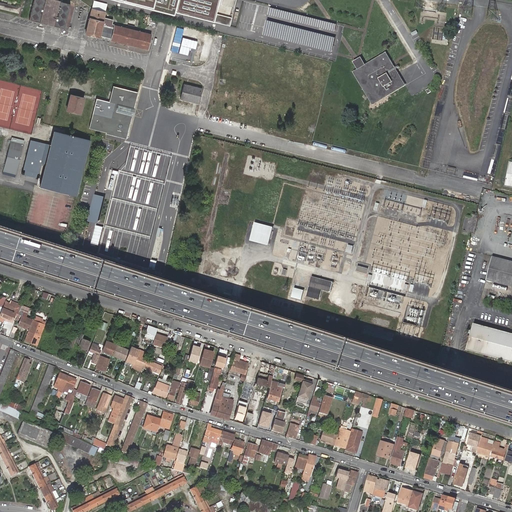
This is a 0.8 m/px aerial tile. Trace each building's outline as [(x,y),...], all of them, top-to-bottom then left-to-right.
[(70,4),(53,0),(33,0),(29,20),(43,23),(44,18),(51,20),(50,25),(64,29),(70,4)] [(111,0),(174,16),(175,13),(229,27),(232,19),(216,14),(219,0),(111,0)] [(85,34),(147,49),(151,34),(114,25),(113,27),(113,28),(102,25),(103,25),(104,21),(104,18),(106,13),(92,9),(85,34)] [(102,25),(113,28),(113,27),(114,25),(112,24),(113,20),(104,18),(104,21),(103,25),(102,25)] [(357,70),(353,73),(372,105),(405,86),(385,53),(365,66),(357,70)] [(353,63),(357,70),(365,66),(360,58),(353,63)] [(180,99),(198,103),(202,89),(183,84),(180,99)] [(113,86),(110,99),(134,106),(137,92),(113,86)] [(84,98),(70,94),(67,110),(80,113),(84,98)] [(114,103),(109,102),(96,98),(89,128),(107,133),(111,114),(108,114),(110,107),(113,108),(114,103)] [(110,99),(109,102),(114,103),(113,108),(110,107),(108,114),(111,114),(107,133),(109,133),(114,114),(131,118),(134,106),(110,99)] [(114,114),(109,133),(109,134),(126,138),(131,118),(114,114)] [(40,186),(77,196),(90,140),(53,131),(40,186)] [(50,144),(30,140),(23,169),(26,169),(36,172),(39,162),(41,162),(45,163),(50,144)] [(3,171),(15,174),(23,144),(11,141),(3,171)] [(36,172),(26,169),(25,175),(36,178),(37,172),(39,172),(41,162),(39,162),(36,172)] [(471,232),(474,233),(478,218),(477,218),(478,215),(478,214),(476,213),(472,212),(470,216),(465,215),(462,230),(463,230),(462,234),(469,235),(471,232)] [(249,239),(266,244),(271,227),(253,222),(249,239)] [(511,286),(511,261),(492,256),(486,280),(511,286)] [(366,273),(368,268),(356,265),(355,270),(366,273)] [(329,291),(331,282),(311,276),(308,286),(322,289),(329,291)] [(322,289),(308,286),(305,296),(319,299),(322,289)] [(294,287),(291,297),(301,300),(304,290),(294,287)] [(19,312),(22,305),(17,303),(15,306),(15,308),(9,305),(10,303),(7,302),(7,301),(7,300),(6,300),(6,301),(5,301),(5,302),(5,303),(0,314),(0,316),(9,321),(11,318),(13,319),(17,311),(19,312)] [(19,312),(16,319),(20,320),(18,325),(28,329),(32,319),(26,317),(27,314),(29,308),(22,305),(19,312)] [(45,325),(33,320),(25,340),(37,345),(45,325)] [(105,330),(107,323),(101,321),(98,328),(105,330)] [(511,333),(474,323),(467,350),(511,362),(511,333)] [(360,334),(377,338),(379,328),(363,324),(360,334)] [(77,348),(82,349),(87,351),(90,341),(82,338),(83,334),(80,333),(78,337),(73,335),(70,345),(77,348)] [(168,337),(156,333),(153,344),(165,347),(168,337)] [(106,341),(102,351),(111,354),(115,345),(106,341)] [(99,345),(93,343),(89,351),(95,353),(91,361),(96,363),(99,355),(99,354),(101,350),(98,348),(99,345)] [(201,347),(193,344),(188,360),(197,362),(201,347)] [(115,345),(111,354),(126,360),(129,351),(115,345)] [(0,394),(17,352),(11,349),(0,375),(0,394)] [(213,351),(203,349),(199,364),(201,365),(209,367),(213,351)] [(126,360),(143,367),(146,359),(137,355),(137,354),(129,351),(126,360)] [(226,357),(218,355),(215,365),(223,367),(226,357)] [(100,357),(96,367),(105,371),(109,361),(100,357)] [(146,359),(143,367),(159,373),(161,369),(163,365),(165,361),(155,357),(154,361),(146,358),(146,359)] [(250,364),(260,368),(262,362),(253,358),(250,364)] [(26,370),(28,372),(31,365),(28,364),(29,361),(25,359),(20,372),(17,378),(21,380),(23,376),(24,373),(24,374),(26,370)] [(232,360),(230,369),(246,374),(248,366),(232,360)] [(36,414),(55,367),(49,364),(30,412),(36,414)] [(218,372),(221,373),(222,369),(214,367),(209,387),(214,388),(218,372)] [(62,390),(68,377),(60,373),(54,387),(60,390),(59,392),(58,391),(56,396),(59,397),(62,390)] [(304,375),(297,373),(295,379),(302,382),(304,375)] [(76,380),(68,377),(62,390),(62,391),(62,392),(63,393),(64,391),(67,393),(69,389),(72,390),(76,380)] [(257,378),(255,383),(269,386),(271,381),(268,380),(257,378)] [(158,379),(153,392),(165,397),(170,383),(158,379)] [(171,385),(167,398),(172,399),(175,391),(178,392),(179,389),(180,383),(172,380),(171,385)] [(314,383),(304,380),(299,396),(309,399),(314,383)] [(271,381),(269,386),(271,386),(267,398),(278,401),(282,386),(284,387),(285,384),(271,381)] [(84,404),(87,396),(90,386),(80,382),(76,392),(82,394),(80,400),(83,401),(82,406),(83,406),(84,404)] [(181,386),(176,401),(181,403),(186,388),(185,388),(186,383),(182,382),(181,386)] [(193,386),(190,394),(191,395),(189,402),(197,405),(200,393),(195,391),(197,387),(193,386)] [(60,390),(54,387),(51,394),(56,396),(58,391),(59,392),(60,390)] [(98,403),(102,392),(99,391),(92,388),(87,401),(95,404),(96,402),(98,403)] [(355,392),(351,402),(359,405),(360,400),(362,394),(355,392)] [(65,410),(72,394),(68,393),(62,408),(65,410)] [(107,408),(111,396),(103,393),(97,410),(105,413),(106,408),(107,408)] [(76,396),(72,394),(65,410),(69,412),(76,396)] [(368,396),(362,394),(360,400),(363,401),(362,407),(365,408),(367,401),(368,396)] [(112,448),(132,398),(128,396),(126,395),(124,400),(119,410),(105,446),(112,448)] [(317,396),(313,395),(309,410),(317,412),(320,403),(316,402),(317,398),(316,398),(317,396)] [(329,407),(331,399),(332,398),(327,396),(323,395),(322,399),(321,404),(319,413),(326,415),(328,406),(329,407)] [(119,410),(124,400),(114,396),(110,407),(109,409),(118,413),(119,410)] [(220,399),(220,401),(232,404),(233,400),(221,396),(220,399)] [(213,405),(210,414),(215,416),(218,406),(219,404),(220,401),(220,399),(215,397),(214,401),(213,405)] [(383,400),(377,399),(374,409),(374,410),(373,414),(372,415),(373,416),(378,417),(383,400)] [(238,405),(234,418),(242,420),(247,402),(239,400),(237,405),(238,405)] [(20,412),(22,408),(14,404),(7,401),(5,405),(20,412)] [(128,454),(147,404),(144,403),(141,401),(121,451),(124,452),(128,454)] [(218,406),(215,416),(228,419),(229,414),(230,411),(232,404),(220,401),(219,404),(218,406)] [(23,413),(0,403),(0,410),(20,420),(23,413)] [(389,413),(389,414),(395,416),(398,405),(392,403),(389,413)] [(406,408),(404,415),(412,417),(414,410),(406,408)] [(272,414),(262,411),(258,425),(268,428),(272,414)] [(168,429),(172,415),(163,412),(159,426),(168,429)] [(247,412),(243,424),(249,426),(253,414),(247,412)] [(157,432),(160,420),(147,416),(147,419),(145,424),(144,427),(157,432)] [(274,420),(271,430),(281,433),(284,423),(274,420)] [(25,421),(24,421),(23,421),(22,422),(17,433),(17,434),(18,435),(18,436),(46,448),(47,447),(48,447),(49,446),(54,435),(54,434),(53,433),(52,432),(25,421)] [(218,444),(222,432),(210,428),(211,425),(208,424),(202,441),(209,443),(209,441),(218,444)] [(289,424),(286,437),(294,439),(296,435),(298,426),(289,424)] [(58,429),(71,435),(72,432),(59,426),(58,429)] [(350,432),(339,428),(337,435),(334,445),(345,448),(350,432)] [(361,432),(351,429),(346,450),(353,452),(356,453),(360,439),(359,439),(361,432)] [(334,445),(337,435),(322,431),(319,440),(330,443),(329,444),(334,445)] [(414,431),(409,449),(417,451),(422,433),(414,431)] [(62,432),(58,440),(88,454),(92,446),(63,433),(62,432)] [(232,445),(235,435),(222,432),(218,444),(220,445),(221,442),(232,445)] [(480,441),(481,438),(482,436),(471,433),(468,444),(478,447),(480,441)] [(174,460),(178,449),(182,435),(176,434),(172,447),(166,445),(163,456),(166,457),(165,460),(170,462),(171,459),(174,460)] [(309,444),(314,445),(317,436),(312,435),(309,444)] [(444,441),(436,438),(431,454),(439,456),(444,441)] [(230,450),(227,461),(231,462),(232,458),(231,457),(233,451),(241,454),(244,443),(234,439),(231,450),(230,450)] [(271,449),(273,443),(262,440),(259,450),(269,453),(271,449)] [(449,440),(443,463),(451,465),(451,463),(453,464),(459,443),(449,440)] [(477,452),(489,456),(493,446),(493,445),(492,444),(484,442),(480,441),(478,447),(477,452)] [(494,443),(493,445),(494,445),(494,446),(491,456),(503,459),(506,450),(507,450),(508,448),(509,445),(506,445),(504,450),(498,448),(499,444),(494,442),(494,443)] [(254,458),(257,446),(247,443),(241,463),(246,465),(249,457),(254,458)] [(382,443),(378,455),(389,458),(393,446),(382,443)] [(58,448),(52,452),(57,461),(60,460),(58,455),(60,454),(58,448)] [(193,461),(191,466),(194,467),(199,450),(191,448),(188,456),(191,457),(190,460),(193,461)] [(400,466),(403,456),(404,454),(404,452),(397,449),(396,451),(395,451),(391,463),(400,466)] [(4,461),(9,458),(7,455),(9,454),(7,450),(5,451),(0,453),(0,455),(2,459),(3,461),(4,461)] [(184,465),(184,464),(187,452),(179,450),(176,457),(179,458),(178,462),(181,463),(181,465),(184,465)] [(421,455),(411,451),(406,468),(416,471),(421,455)] [(288,458),(289,456),(285,455),(280,454),(277,453),(274,462),(278,463),(277,467),(280,468),(282,464),(286,465),(288,458)] [(138,461),(109,454),(108,460),(137,468),(138,461)] [(295,467),(303,470),(307,457),(300,455),(299,454),(296,462),(295,467)] [(310,476),(316,456),(308,454),(307,457),(303,470),(302,476),(304,477),(304,475),(310,476)] [(159,466),(162,457),(156,455),(153,464),(159,466)] [(12,466),(15,464),(13,460),(10,462),(9,458),(4,461),(3,461),(4,464),(7,468),(6,469),(12,466)] [(294,460),(288,458),(286,465),(284,473),(289,475),(294,460)] [(430,458),(425,473),(434,476),(438,461),(430,458)] [(38,471),(40,470),(37,463),(35,464),(35,465),(34,464),(30,466),(28,467),(30,469),(32,474),(38,471)] [(451,465),(443,463),(440,472),(441,473),(450,475),(453,465),(451,465)] [(12,475),(16,473),(14,470),(17,468),(15,464),(12,466),(6,469),(7,469),(9,473),(10,476),(12,475)] [(459,464),(453,484),(463,486),(468,469),(463,468),(464,465),(459,464)] [(473,467),(468,484),(473,485),(478,469),(473,467)] [(37,481),(42,479),(40,475),(42,474),(41,472),(40,470),(38,471),(32,474),(32,475),(32,474),(35,479),(36,482),(37,481)] [(336,488),(343,490),(348,473),(337,470),(335,477),(339,478),(336,488)] [(354,483),(358,473),(350,471),(350,472),(349,472),(348,473),(343,490),(343,491),(348,493),(351,482),(354,483)] [(369,475),(365,488),(374,491),(377,479),(378,478),(369,475)] [(45,486),(48,485),(48,484),(46,481),(48,480),(46,476),(42,479),(37,481),(36,482),(37,484),(40,489),(39,489),(45,486)] [(179,476),(175,478),(176,481),(179,487),(179,486),(184,484),(186,483),(186,482),(185,481),(183,477),(180,479),(179,476)] [(176,481),(175,478),(171,480),(167,482),(169,484),(171,489),(172,490),(174,489),(179,487),(176,481)] [(380,480),(377,479),(374,491),(378,492),(379,489),(386,491),(389,481),(380,478),(380,480)] [(169,484),(167,482),(164,483),(160,486),(161,488),(165,494),(169,491),(172,490),(171,489),(169,484)] [(229,485),(222,483),(220,490),(228,491),(229,485)] [(290,495),(296,497),(297,492),(299,485),(294,483),(290,495)] [(496,488),(493,497),(499,498),(501,490),(502,485),(498,483),(496,488)] [(191,489),(189,490),(191,492),(193,497),(199,494),(204,492),(205,491),(201,484),(195,487),(191,489)] [(327,500),(331,486),(330,486),(323,484),(319,497),(327,500)] [(49,493),(52,492),(48,485),(45,486),(39,489),(40,489),(42,494),(43,496),(45,495),(49,493)] [(109,492),(112,499),(112,498),(116,496),(119,494),(118,493),(116,489),(115,486),(111,488),(107,490),(109,492)] [(161,488),(160,486),(156,488),(153,489),(154,492),(157,496),(157,498),(160,496),(164,494),(165,494),(161,488)] [(317,497),(320,489),(311,486),(309,494),(317,497)] [(410,499),(413,491),(402,488),(398,501),(407,504),(406,507),(408,507),(409,505),(410,499)] [(111,499),(112,499),(109,492),(107,490),(103,492),(105,494),(101,496),(104,501),(104,502),(107,501),(111,498),(111,499)] [(423,493),(413,490),(413,491),(410,499),(409,505),(408,506),(416,508),(418,509),(423,493)] [(150,491),(146,493),(147,495),(150,502),(150,501),(155,499),(157,498),(157,496),(154,492),(151,493),(150,491)] [(53,500),(55,499),(52,492),(49,493),(45,495),(43,496),(45,498),(47,503),(53,500)] [(100,494),(99,492),(92,495),(93,497),(94,500),(101,496),(100,494)] [(199,494),(193,497),(193,498),(193,497),(196,502),(197,504),(198,504),(203,501),(205,500),(206,500),(205,496),(206,496),(204,492),(199,494)] [(243,492),(242,492),(241,492),(241,493),(240,493),(236,504),(236,505),(235,505),(236,505),(235,505),(236,506),(236,507),(237,507),(248,511),(269,511),(272,506),(272,505),(272,504),(271,504),(271,503),(244,492),(243,492)] [(147,495),(146,493),(142,495),(143,497),(140,499),(142,504),(143,505),(145,504),(150,501),(150,502),(147,495)] [(384,509),(383,509),(382,511),(388,511),(389,511),(391,511),(394,502),(395,498),(394,498),(394,495),(388,493),(386,500),(387,500),(384,509)] [(444,506),(446,507),(449,497),(442,495),(441,500),(439,508),(438,510),(441,511),(440,511),(444,511),(446,508),(445,508),(444,509),(443,509),(444,506)] [(102,503),(104,502),(104,501),(101,496),(94,500),(97,506),(98,506),(97,505),(102,503)] [(94,500),(93,497),(89,499),(88,497),(85,499),(87,503),(89,508),(90,509),(92,508),(97,506),(94,500)] [(453,509),(456,499),(449,497),(446,507),(453,509)] [(135,498),(131,500),(132,503),(136,509),(140,506),(143,505),(142,504),(140,499),(136,501),(135,498)] [(439,508),(441,500),(435,498),(432,506),(439,508)] [(57,503),(55,499),(53,500),(47,503),(47,504),(47,503),(49,508),(51,511),(52,510),(57,508),(55,504),(57,503)] [(132,503),(131,500),(127,503),(128,505),(125,506),(127,511),(128,511),(131,511),(135,509),(136,509),(132,503)] [(87,504),(85,501),(82,503),(78,505),(80,507),(82,511),(84,511),(87,510),(90,509),(89,508),(87,503),(87,504)] [(198,504),(197,504),(198,507),(200,511),(206,509),(209,507),(207,503),(204,505),(203,501),(198,504)] [(472,511),(475,505),(468,502),(464,511),(472,511)]
